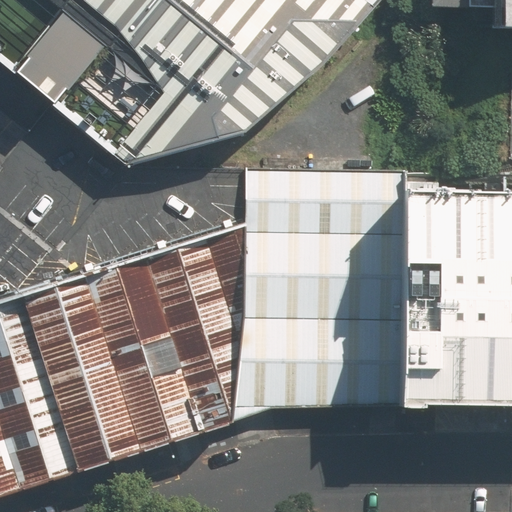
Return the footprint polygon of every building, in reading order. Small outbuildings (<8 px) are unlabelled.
[(0,0),(0,52),(130,157),(244,129),(377,0),(0,0)] [(511,0),(435,0),(436,8),(511,9),(511,0)] [(235,419),(392,402),(387,174),(249,169),(243,224),(235,419)] [(511,193),(402,192),(399,396),(511,396),(511,193)] [(243,224),(24,292),(80,467),(235,419),(243,224)] [(0,299),(0,492),(80,467),(24,292),(0,299)]
